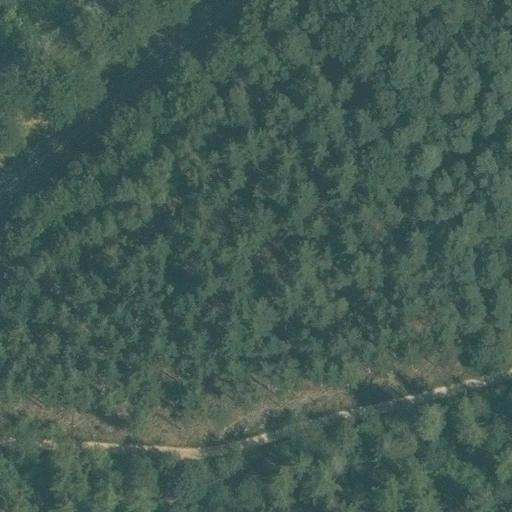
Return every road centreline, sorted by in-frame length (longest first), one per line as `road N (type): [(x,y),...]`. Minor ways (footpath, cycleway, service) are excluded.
road 1 (track): [(0,442),(210,451),(511,374)]
road 2 (primary): [(0,195),(238,0)]
road 3 (unclassified): [(0,81),(106,0)]
